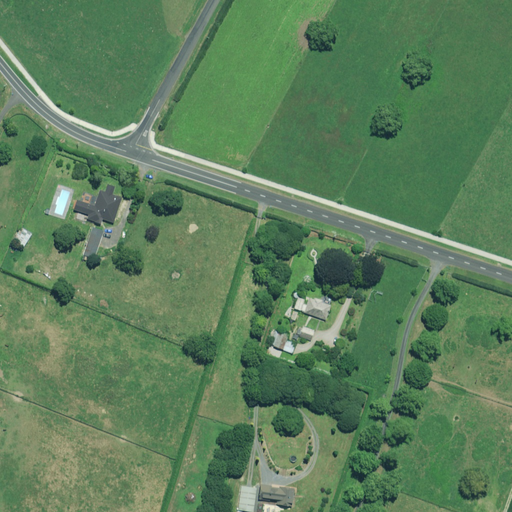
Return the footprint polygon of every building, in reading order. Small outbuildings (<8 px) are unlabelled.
[(122,197),(100,190),(94,206),(88,204),(85,214),(89,215),(87,220),(102,225),(103,219),(110,222),(111,217),(115,218),(122,197)] [(32,235),(22,228),(13,241),(23,248),(32,235)] [(104,231),(93,228),(86,249),(89,250),(86,257),(94,259),(104,231)] [(309,298),(308,301),(299,298),(295,309),(326,320),(331,305),(309,298)] [(296,321),(299,313),(294,311),(291,319),(296,321)] [(315,331),(303,327),(300,336),(311,341),(315,331)] [(289,335),(276,331),(272,346),(284,350),(289,335)] [(253,511),(257,489),(242,486),(238,511),(247,511),(253,511)] [(295,490),(262,486),(261,498),(280,500),(280,506),(293,507),(295,490)]
